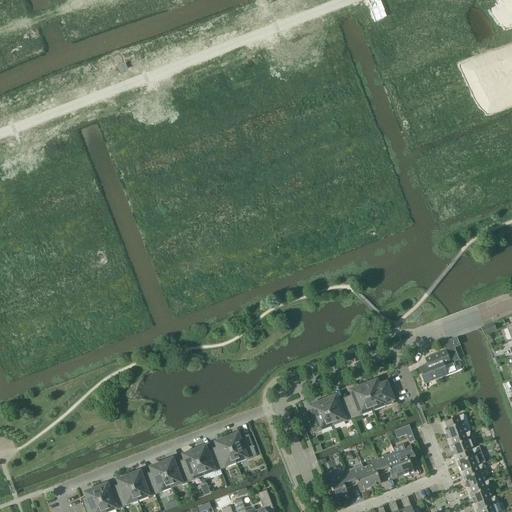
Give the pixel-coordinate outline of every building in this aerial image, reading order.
[(494,323),(481,328),(484,335),(497,331),(494,323)] [(428,365),(419,368),(427,388),(427,387),(425,383),(447,374),(443,365),(450,362),(445,350),(429,356),(432,363),(428,365)] [(364,386),(373,409),(385,404),(385,407),(394,403),(386,381),(378,384),(376,381),(364,386)] [(361,413),(373,409),(364,386),(351,390),(353,394),(345,397),(353,419),(362,416),(361,413)] [(353,419),(345,397),(337,400),(336,396),(323,401),(332,424),(344,420),(345,422),(353,419)] [(320,429),(332,424),(323,401),(311,406),(312,410),(304,413),(312,435),(321,431),(320,429)] [(449,439),(466,432),(463,422),(463,415),(441,423),(443,430),(445,429),(449,439)] [(455,455),(473,448),(469,438),(469,432),(469,431),(466,432),(449,439),(447,439),(450,446),(451,446),(455,455)] [(227,438),(236,461),(246,458),(247,460),(257,456),(249,434),(239,438),(238,434),(227,438)] [(226,465),(236,461),(227,438),(216,442),(218,446),(212,448),(220,470),(227,468),(226,465)] [(394,452),(403,475),(414,471),(410,461),(416,459),(411,446),(394,452)] [(455,455),(453,456),(456,463),(458,462),(461,471),(482,463),(482,464),(485,463),(479,446),(475,447),(473,448),(455,455)] [(220,470),(212,448),(206,450),(205,447),(194,451),(203,474),(213,470),(214,473),(220,470)] [(193,478),(203,474),(194,451),(184,455),(185,459),(179,461),(188,483),(194,480),(193,478)] [(393,479),(403,475),(394,452),(378,459),(383,471),(389,469),(393,479)] [(188,483),(179,461),(174,463),(172,459),(162,463),(171,487),(180,483),(181,485),(188,483)] [(377,474),(383,471),(378,459),(372,461),(373,464),(363,468),(371,488),(381,484),(377,474)] [(161,490),(171,487),(162,463),(151,467),(152,471),(147,473),(155,495),(162,493),(161,490)] [(464,478),(468,488),(485,481),(482,471),(482,464),(482,463),(461,471),(460,472),(462,479),(464,478)] [(352,469),(346,471),(351,484),(356,482),(360,492),(371,488),(363,468),(362,465),(352,469)] [(140,472),(129,476),(138,499),(148,495),(149,498),(155,495),(147,473),(144,474),(142,471),(140,472)] [(345,486),(351,484),(346,471),(329,477),(338,500),(349,496),(345,486)] [(128,503),(138,499),(129,476),(118,480),(120,484),(114,486),(123,508),(129,505),(128,503)] [(474,504),(492,497),(488,487),(488,480),(485,481),(468,488),(466,488),(468,495),(470,494),(474,504)] [(123,508),(114,486),(108,488),(107,484),(96,489),(105,511),(115,508),(116,510),(123,508)] [(104,511),(105,511),(96,489),(86,493),(87,496),(81,499),(86,511),(104,511)] [(262,509),(256,511),(255,511),(275,511),(267,490),(258,493),(263,506),(262,509)] [(497,511),(494,503),(495,496),(494,496),(492,497),(474,504),(472,504),(475,511),(476,511),(477,511),(497,511)] [(241,498),(233,502),(236,511),(255,511),(256,511),(254,507),(246,511),(241,498)]
